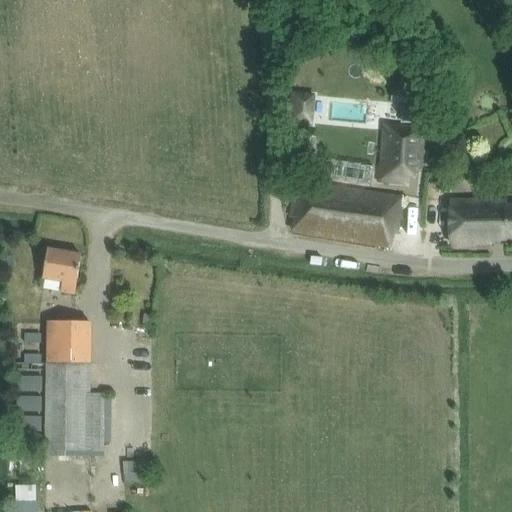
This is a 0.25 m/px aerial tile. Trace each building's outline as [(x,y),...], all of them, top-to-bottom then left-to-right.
[(408,169),(420,171),(423,139),(411,137),(412,127),(386,124),(380,181),(407,184),(408,169)] [(402,199),(365,193),(295,181),(291,217),(296,217),(294,231),(390,247),(393,234),(397,235),(402,199)] [(511,201),(451,201),(450,243),(491,244),(491,241),(511,241),(511,206),(511,201)] [(61,292),(75,294),(81,255),(48,250),(43,279),(63,282),(61,292)] [(104,457),(105,406),(105,383),(90,382),(91,323),(48,322),(46,456),(85,457),(104,457)] [(158,491),(157,466),(130,467),(131,492),(158,491)]
